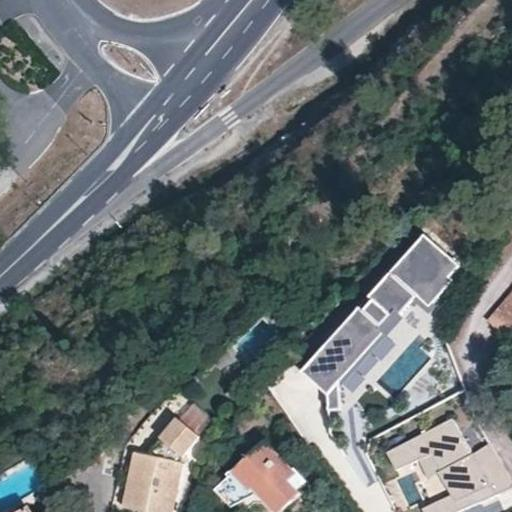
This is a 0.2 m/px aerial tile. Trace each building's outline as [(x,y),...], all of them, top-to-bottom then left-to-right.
[(363,307),(306,373),(332,395),(332,409),(344,409),(344,382),(388,330),(385,324),(394,314),(403,315),(420,295),(432,304),(455,278),(452,274),(462,263),(428,234),(373,296),(377,299),(367,311),(363,307)] [(511,340),(511,322),(504,316),(511,305),(511,295),(490,323),(508,338),(511,340)] [(244,370),(226,394),(239,403),(257,378),(244,370)] [(454,419),(391,454),(399,472),(435,456),(442,474),(440,475),(454,497),(424,511),(461,511),(511,488),(511,479),(492,444),(474,454),(454,419)] [(197,436),(176,420),(149,457),(136,454),(124,509),(138,511),(169,511),(180,463),(182,457),(197,436)] [(232,508),(257,486),(282,510),(299,494),(285,479),(293,471),(266,444),(215,492),(232,508)]
